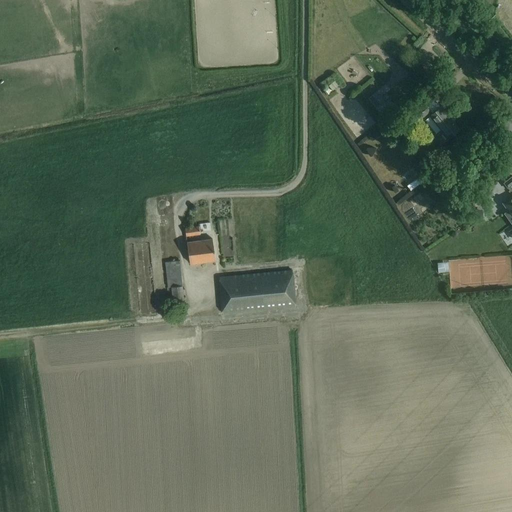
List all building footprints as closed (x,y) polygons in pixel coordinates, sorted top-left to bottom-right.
[(377,97),(368,103),(376,117),(385,111),(377,97)] [(417,121),(430,111),(425,104),(412,115),(417,121)] [(442,106),(434,113),(430,116),(442,130),(434,137),(441,145),(449,139),(452,136),(460,130),(454,123),(455,122),(454,121),(452,123),(446,115),(447,113),(442,106)] [(402,124),(406,129),(416,120),(411,115),(402,124)] [(408,193),(419,185),(411,173),(400,181),(408,193)] [(484,220),(483,209),(469,210),(470,221),(484,220)] [(184,228),(185,236),(200,234),(199,226),(184,228)] [(212,239),(186,242),(189,264),(215,260),(212,239)] [(185,309),(179,260),(165,262),(168,291),(171,291),(173,310),(185,309)] [(446,267),(435,268),(436,278),(447,276),(446,267)] [(295,306),(293,280),(292,270),(219,277),(222,313),(295,306)]
